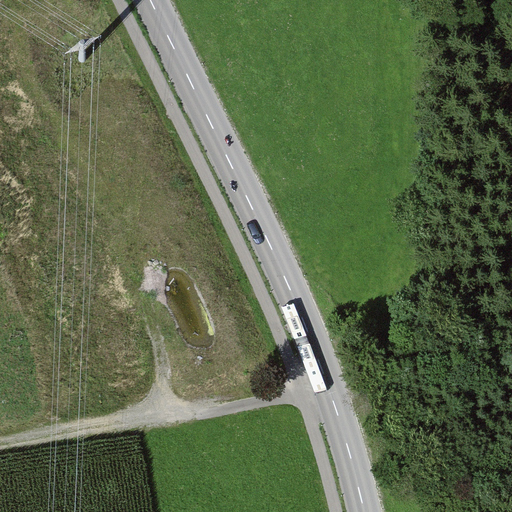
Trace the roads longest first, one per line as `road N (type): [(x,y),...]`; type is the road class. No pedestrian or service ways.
road 1 (secondary): [(152,0),(308,321),(366,511)]
road 2 (track): [(331,383),(0,443)]
